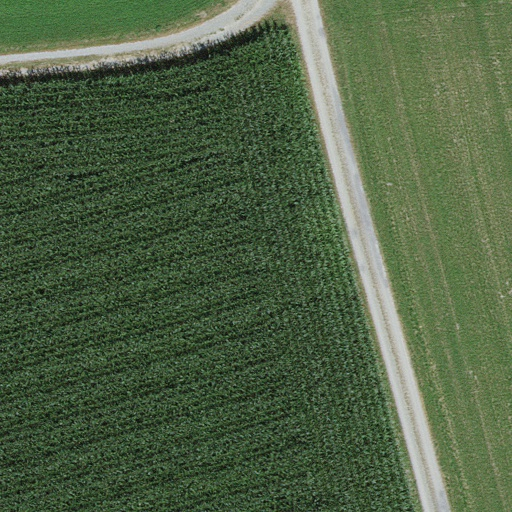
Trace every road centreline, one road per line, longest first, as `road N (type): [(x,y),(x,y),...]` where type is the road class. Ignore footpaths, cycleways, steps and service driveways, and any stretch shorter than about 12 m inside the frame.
road 1 (track): [(305,0),(440,511)]
road 2 (track): [(265,0),(258,12),(176,56),(0,71)]
